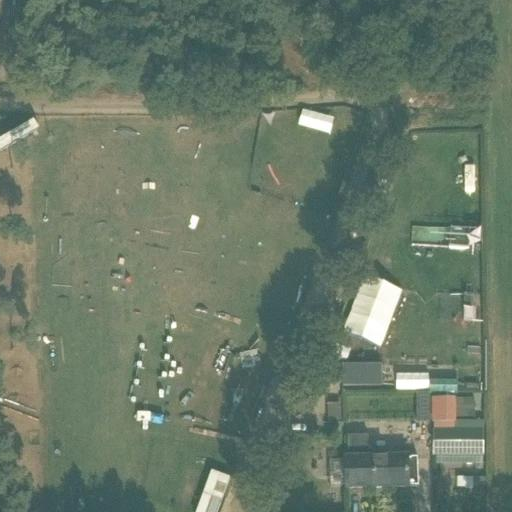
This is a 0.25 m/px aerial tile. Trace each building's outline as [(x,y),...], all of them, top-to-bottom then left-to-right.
[(456,365),(480,365),(480,339),(456,339),(456,365)] [(381,367),(343,367),(343,388),(381,388),(381,367)] [(428,389),(428,374),(395,375),(396,390),(428,389)] [(456,397),(432,398),(431,423),(456,422),(456,397)] [(433,428),(433,456),(484,457),(485,427),(433,428)] [(419,488),(418,459),(369,460),(368,437),(348,438),(349,460),(346,460),(346,490),(409,489),(409,488),(419,488)]
